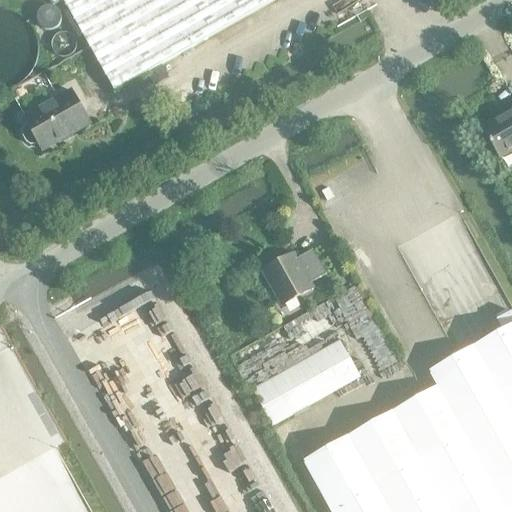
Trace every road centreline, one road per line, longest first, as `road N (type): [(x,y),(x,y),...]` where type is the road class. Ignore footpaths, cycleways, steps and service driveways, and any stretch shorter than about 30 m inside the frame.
road 1 (unclassified): [(0,296),(511,4)]
road 2 (unknown): [(29,279),(149,511)]
